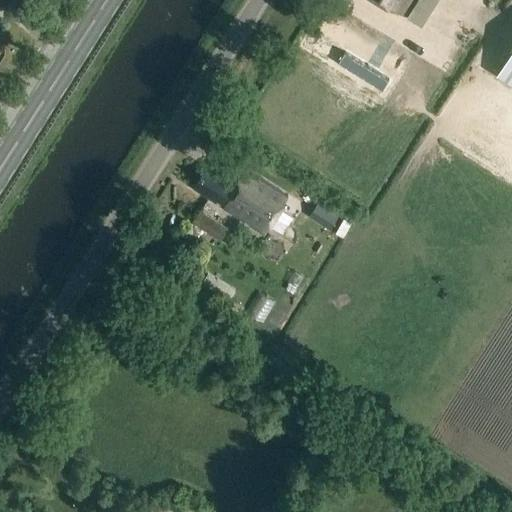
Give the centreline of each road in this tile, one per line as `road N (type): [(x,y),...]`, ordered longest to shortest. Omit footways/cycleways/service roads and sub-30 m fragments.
road 1 (unclassified): [(0,407),(259,0)]
road 2 (primary): [(0,166),(105,0)]
